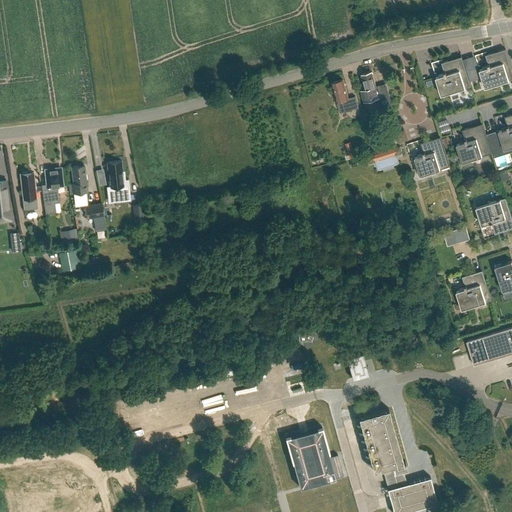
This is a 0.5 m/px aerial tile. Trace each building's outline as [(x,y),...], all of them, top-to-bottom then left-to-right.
[(485,87),(511,78),(511,69),(505,48),(485,55),(489,66),(479,69),(485,87)] [(441,95),(471,86),(469,81),(466,71),(462,56),(442,62),(445,74),(436,77),(441,95)] [(476,68),(466,71),(469,81),(479,77),(476,68)] [(386,83),(376,86),(372,71),(361,74),(366,89),(367,89),(367,91),(362,93),(364,102),(377,98),(382,116),(394,113),(386,83)] [(348,98),(343,79),(332,83),(337,101),(339,109),(340,112),(358,108),(355,96),(348,98)] [(504,149),(507,148),(511,146),(511,113),(505,116),(508,128),(502,130),(502,129),(499,131),(500,134),(502,141),(504,149)] [(462,162),(465,161),(476,158),(492,153),(483,123),(482,123),(475,125),(476,128),(474,129),(473,126),(463,129),(466,141),(460,143),(457,144),(458,148),(460,154),(462,162)] [(496,132),(486,134),(492,153),(501,150),(496,132)] [(420,175),(423,174),(434,171),(450,166),(441,136),(440,136),(433,139),(434,142),(432,142),(431,139),(421,142),(424,154),(418,156),(415,157),(416,161),(418,167),(420,175)] [(355,157),(350,142),(345,143),(350,159),(355,157)] [(395,155),(401,153),(399,146),(366,157),(368,164),(374,162),(374,160),(395,154),(395,155)] [(107,187),(108,198),(119,197),(119,201),(130,200),(128,180),(125,180),(124,171),(122,171),(121,161),(107,162),(110,186),(107,187)] [(85,174),(84,165),(72,167),(74,184),(72,184),(73,193),(88,191),(86,174),(85,174)] [(45,170),(47,186),(42,186),(45,213),(55,212),(54,203),(59,203),(58,194),(57,186),(63,185),(61,168),(45,170)] [(27,173),(27,172),(22,173),(22,174),(20,174),(21,182),(20,182),(21,188),(22,188),(23,198),(24,210),(25,210),(24,209),(36,208),(37,206),(36,197),(35,191),(39,191),(39,187),(36,187),(35,182),(34,182),(33,173),(27,173)] [(0,213),(5,213),(6,220),(10,219),(6,180),(0,180),(0,213)] [(511,227),(511,217),(506,197),(476,206),(482,225),(491,222),(495,233),(511,227)] [(108,210),(114,210),(114,201),(104,201),(105,210),(108,210)] [(106,229),(102,202),(85,205),(87,219),(93,218),(95,231),(106,229)] [(135,205),(136,217),(137,227),(145,226),(144,216),(143,204),(135,205)] [(454,226),(456,232),(464,229),(462,223),(454,226)] [(454,230),(446,233),(449,243),(457,240),(454,230)] [(19,238),(11,239),(12,251),(16,251),(16,245),(19,244),(20,244),(19,238)] [(59,253),(62,272),(81,268),(78,250),(59,253)] [(511,260),(495,266),(495,265),(503,291),(511,287),(511,260)] [(462,309),(492,299),(482,270),(462,276),(466,288),(456,291),(462,309)] [(511,326),(467,341),(474,364),(511,352),(511,326)] [(308,345),(309,345),(311,345),(312,344),(313,344),(314,344),(315,343),(315,342),(316,341),(317,340),(317,339),(318,338),(318,337),(318,336),(318,335),(317,334),(317,333),(317,332),(316,331),(315,330),(314,329),(313,329),(311,328),(310,328),(309,328),(307,328),(306,328),(305,329),(304,329),(303,330),(303,331),(302,332),(302,333),(301,334),(301,335),(301,336),(301,338),(301,339),(302,340),(302,341),(303,342),(304,343),(305,344),(306,344),(308,345)] [(353,379),(369,375),(363,353),(347,357),(353,379)] [(403,461),(389,410),(389,408),(383,410),(359,416),(375,471),(383,468),(389,489),(387,489),(389,495),(392,506),(393,511),(406,511),(424,507),(437,504),(429,477),(411,482),(405,484),(401,469),(407,468),(405,461),(403,461)] [(286,437),(300,487),(343,475),(337,454),(330,456),(322,427),(308,430),(300,433),(286,437)] [(466,476),(468,484),(473,482),(475,490),(494,484),(490,469),(466,476)]
